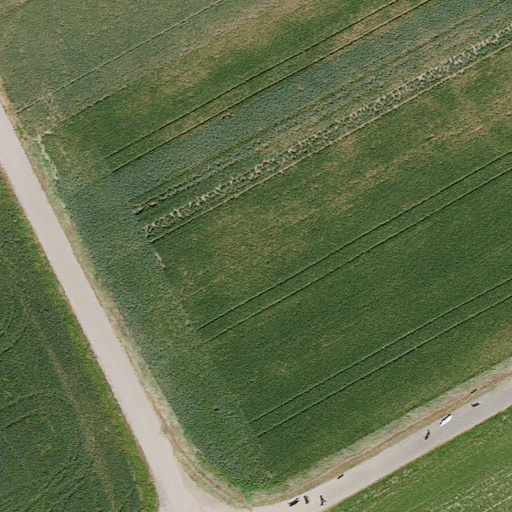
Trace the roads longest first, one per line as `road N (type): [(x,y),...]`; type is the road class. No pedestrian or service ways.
road 1 (track): [(0,124),(193,511)]
road 2 (track): [(271,511),(368,470),(511,390)]
